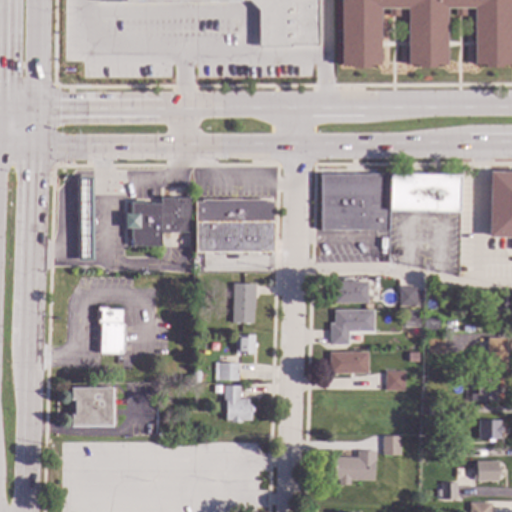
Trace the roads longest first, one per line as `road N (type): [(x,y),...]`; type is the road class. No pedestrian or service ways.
road 1 (primary): [(24,511),(36,0)]
road 2 (secondary): [(511,104),(0,109)]
road 3 (residential): [(292,106),(283,511)]
road 4 (secondary): [(179,148),(511,144)]
road 5 (secondary): [(0,148),(179,148)]
